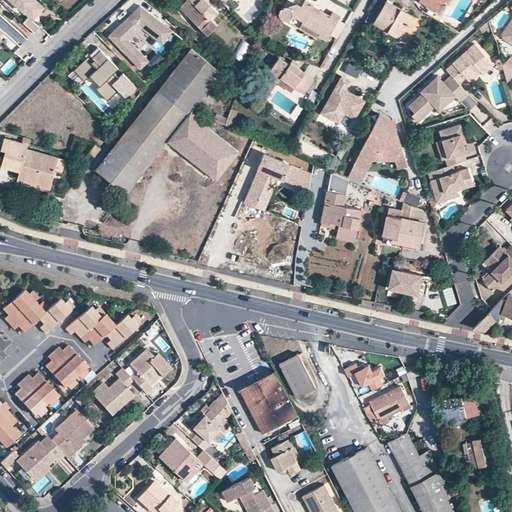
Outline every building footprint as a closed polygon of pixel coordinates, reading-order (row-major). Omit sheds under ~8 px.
[(33,14),(36,16),(44,7),(35,0),(11,0),(29,16),(23,22),(34,32),(40,27),(32,19),(33,18),(31,16),(33,14)] [(189,0),(185,0),(179,7),(185,12),(193,3),(189,0)] [(205,0),(189,0),(193,3),(185,12),(202,29),(217,12),(205,0)] [(306,0),(304,0),(301,5),(297,3),(290,6),(287,5),(285,5),(282,6),(280,8),(279,10),(279,12),(279,14),(280,16),(281,18),(283,19),(285,20),(287,20),(290,20),(292,16),(320,32),(319,34),(327,39),(340,16),(332,11),(330,15),(318,9),(316,12),(310,9),(312,5),(313,4),(306,0)] [(387,0),(374,22),(402,39),(415,17),(387,0)] [(422,0),(441,11),(447,0),(422,0)] [(511,0),(508,4),(511,6),(511,16),(502,33),(504,37),(511,42),(511,0)] [(173,30),(141,5),(108,34),(139,68),(147,60),(128,39),(141,27),(163,43),(173,30)] [(290,20),(289,22),(316,38),(319,34),(320,32),(292,16),(290,20)] [(209,37),(219,28),(212,21),(202,31),(209,37)] [(242,60),(250,43),(242,40),(234,56),(242,60)] [(493,63),(474,42),(445,69),(451,74),(459,83),(465,76),(476,66),(482,73),(493,63)] [(120,71),(98,48),(74,71),(113,111),(137,87),(124,74),(120,78),(117,75),(120,71)] [(102,163),(98,169),(126,192),(191,110),(203,115),(228,81),(218,74),(219,73),(191,50),(102,163)] [(279,57),(267,73),(282,83),(284,79),(295,86),(304,92),(314,79),(291,63),(289,65),(279,57)] [(348,64),(345,73),(358,77),(361,68),(348,64)] [(480,71),(476,66),(465,76),(469,81),(480,71)] [(345,89),(351,79),(342,74),(322,111),(331,116),(335,110),(341,108),(348,112),(356,116),(366,98),(351,90),(349,92),(345,89)] [(459,83),(451,74),(443,81),(437,75),(421,91),(422,92),(408,106),(414,112),(412,115),(418,121),(434,106),(439,110),(455,95),(460,100),(468,93),(459,83)] [(284,79),(282,83),(292,90),(295,86),(284,79)] [(331,116),(342,122),(348,112),(341,108),(335,110),(331,116)] [(239,151),(209,127),(214,122),(191,111),(168,141),(217,179),(239,151)] [(401,145),(392,118),(379,111),(358,151),(372,158),(395,158),(401,145)] [(215,118),(224,123),(227,118),(217,114),(215,118)] [(464,136),(460,124),(439,130),(448,157),(445,157),(447,165),(454,163),(466,160),(463,152),(466,152),(464,143),(462,137),(464,136)] [(5,150),(1,166),(19,171),(20,169),(28,171),(26,180),(38,183),(39,179),(51,182),(57,158),(25,149),(27,144),(4,138),(1,149),(5,150)] [(407,164),(401,145),(395,158),(398,167),(407,164)] [(360,183),(372,158),(358,151),(346,177),(349,178),(360,183)] [(309,191),(313,174),(264,153),(258,168),(259,169),(247,195),(262,201),(274,175),(280,178),(309,191)] [(472,182),(468,167),(456,171),(454,163),(447,165),(428,171),(434,192),(443,189),(445,195),(456,191),(456,190),(455,187),(472,182)] [(19,171),(17,177),(26,180),(28,171),(20,169),(19,171)] [(346,177),(332,171),(322,223),(339,226),(339,229),(337,236),(356,239),(362,208),(344,205),(349,178),(346,177)] [(262,201),(247,195),(245,201),(266,211),(280,178),(274,175),(262,201)] [(445,195),(443,189),(434,192),(437,201),(457,195),(456,191),(445,195)] [(388,206),(382,235),(396,237),(395,241),(418,246),(424,221),(421,220),(423,210),(403,201),(401,209),(388,206)] [(511,244),(505,250),(500,245),(489,256),(497,265),(483,279),(484,282),(493,290),(511,271),(511,244)] [(497,265),(489,256),(484,260),(491,267),(482,276),(483,279),(497,265)] [(424,295),(428,276),(392,268),(388,287),(407,291),(420,294),(424,295)] [(45,313),(24,290),(12,301),(14,304),(12,306),(10,303),(3,309),(8,315),(5,319),(15,330),(18,326),(24,332),(30,326),(29,324),(31,322),(33,324),(39,319),(44,325),(40,328),(45,334),(56,325),(54,322),(56,320),(58,323),(71,312),(60,299),(45,313)] [(420,294),(407,291),(406,297),(419,300),(420,294)] [(492,308),(473,327),(483,329),(501,311),(511,315),(511,295),(507,294),(492,308)] [(115,326),(105,315),(101,318),(91,307),(78,318),(80,320),(78,322),(76,320),(66,329),(71,335),(75,332),(85,343),(89,340),(94,346),(101,340),(99,337),(101,335),(103,338),(106,335),(111,341),(107,344),(112,350),(123,341),(121,338),(123,336),(125,339),(137,327),(127,315),(115,326)] [(87,367),(68,346),(62,351),(59,348),(48,357),(51,361),(45,367),(51,373),(53,372),(55,374),(53,376),(64,388),(87,367)] [(133,380),(146,395),(152,389),(149,387),(146,384),(158,373),(160,376),(161,377),(170,369),(157,354),(153,357),(146,349),(129,365),(135,372),(130,377),(133,380)] [(298,353),(302,360),(306,358),(302,351),(298,353)] [(279,363),(296,397),(301,394),(316,386),(302,360),(298,353),(279,363)] [(354,364),(342,370),(346,377),(354,373),(361,386),(367,383),(370,389),(381,384),(377,377),(383,374),(379,366),(370,370),(367,365),(363,367),(361,364),(356,367),(354,364)] [(119,378),(125,372),(121,367),(114,373),(119,378)] [(240,387),(263,432),(298,415),(274,370),(253,380),(240,387)] [(96,399),(109,413),(117,406),(119,408),(133,395),(126,387),(133,380),(130,377),(125,372),(119,378),(108,387),(96,399)] [(57,395),(46,382),(43,384),(42,382),(44,380),(38,373),(31,379),(28,375),(17,385),(21,389),(15,394),(21,401),(23,399),(25,401),(23,403),(34,415),(57,395)] [(160,376),(158,373),(146,384),(149,387),(160,376)] [(90,392),(96,399),(108,387),(103,381),(90,392)] [(301,394),(303,398),(318,390),(316,386),(301,394)] [(362,407),(370,422),(377,418),(381,425),(389,420),(386,415),(400,407),(402,410),(410,406),(400,386),(369,402),(370,404),(362,407)] [(223,390),(215,398),(223,405),(227,412),(233,410),(223,390)] [(438,401),(443,420),(480,411),(475,392),(438,401)] [(223,417),(227,412),(223,405),(215,398),(215,397),(209,404),(211,405),(206,411),(204,409),(198,416),(199,418),(194,424),(202,431),(194,439),(204,447),(212,439),(209,437),(221,425),(218,422),(223,417)] [(0,442),(4,447),(18,434),(13,428),(10,431),(9,429),(11,427),(17,422),(8,413),(5,415),(4,414),(7,411),(9,408),(4,403),(2,405),(0,403),(0,442)] [(119,408),(117,406),(109,413),(111,415),(119,408)] [(64,454),(66,457),(73,451),(70,448),(81,438),(82,439),(93,430),(75,411),(54,430),(57,434),(50,440),(64,454)] [(228,422),(223,417),(218,422),(221,425),(223,427),(228,422)] [(236,434),(245,451),(251,445),(243,430),(236,434)] [(418,456),(405,432),(389,441),(411,485),(438,470),(428,451),(418,456)] [(16,462),(31,478),(45,465),(47,466),(54,460),(56,462),(64,454),(50,440),(47,436),(39,443),(38,442),(16,462)] [(485,437),(491,461),(497,460),(491,436),(485,437)] [(212,470),(220,462),(204,447),(197,455),(176,437),(159,455),(187,480),(204,463),(212,470)] [(270,457),(277,470),(282,468),(286,466),(288,469),(290,474),(301,468),(297,460),(290,447),(293,445),(289,437),(271,448),(274,455),(270,457)] [(472,441),(478,465),(491,461),(485,437),(472,441)] [(82,439),(81,438),(70,448),(73,451),(84,441),(82,439)] [(461,443),(467,467),(478,465),(472,441),(461,443)] [(290,447),(297,460),(300,458),(293,445),(290,447)] [(258,459),(252,447),(246,454),(251,463),(258,459)] [(331,465),(355,511),(373,511),(394,501),(366,447),(331,465)] [(19,458),(14,452),(0,464),(6,470),(19,458)] [(220,462),(212,470),(220,478),(228,469),(220,462)] [(47,466),(45,465),(31,478),(34,482),(49,469),(47,466)] [(445,482),(438,470),(411,485),(424,511),(451,511),(445,498),(449,496),(445,482)] [(252,476),(224,490),(229,501),(241,495),(244,493),(250,505),(248,507),(250,511),(274,511),(276,511),(264,488),(261,489),(256,492),(253,487),(257,485),(252,476)] [(182,511),(176,506),(178,504),(154,482),(138,499),(151,511),(154,511),(157,510),(159,511),(182,511)] [(338,511),(324,483),(302,495),(311,511),(338,511)] [(241,495),(248,507),(250,505),(244,493),(241,495)] [(399,511),(394,501),(373,511),(399,511)]
